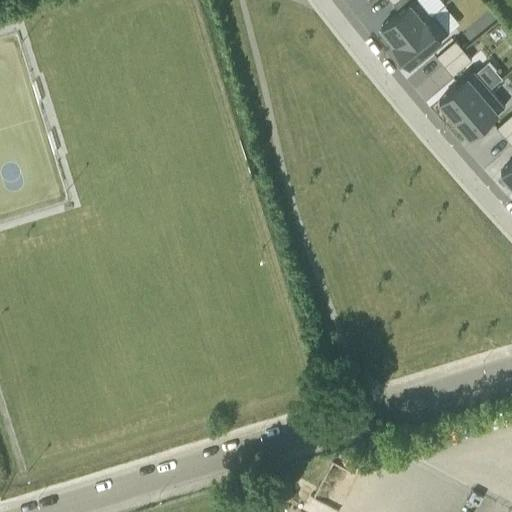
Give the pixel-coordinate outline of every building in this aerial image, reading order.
[(419,0),(412,0),(381,25),(396,43),(393,44),(394,45),(433,13),(433,12),(431,14),(419,0)] [(433,13),(394,45),(409,64),(449,32),(433,13)] [(455,39),(436,55),(444,65),(463,49),(455,39)] [(463,49),(444,65),(452,74),(471,59),(463,49)] [(474,69),(439,99),(454,117),(489,87),(474,69)] [(489,87),(454,117),(470,135),(505,106),(489,87)] [(511,112),(497,126),(505,136),(511,129),(511,112)] [(511,160),(500,170),(511,183),(511,160)] [(295,247),(289,255),(294,259),(300,252),(295,247)] [(248,323),(259,331),(265,324),(255,315),(248,323)] [(262,331),(272,340),(280,331),(269,322),(262,331)]
